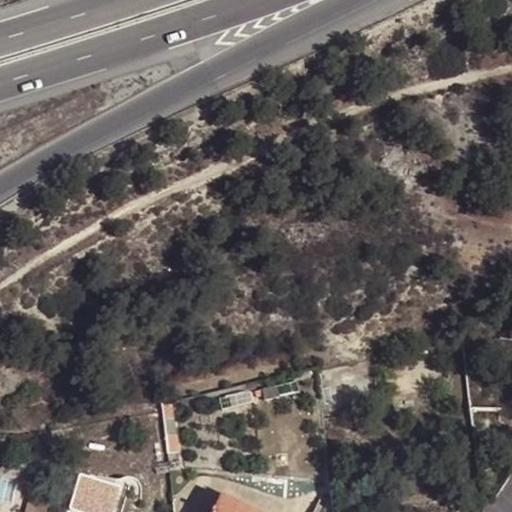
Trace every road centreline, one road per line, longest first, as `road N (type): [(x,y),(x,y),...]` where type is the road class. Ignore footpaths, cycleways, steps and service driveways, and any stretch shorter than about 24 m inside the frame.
road 1 (trunk): [(0,186),(350,0)]
road 2 (trunk): [(0,84),(260,0)]
road 3 (trunk): [(127,0),(0,39)]
